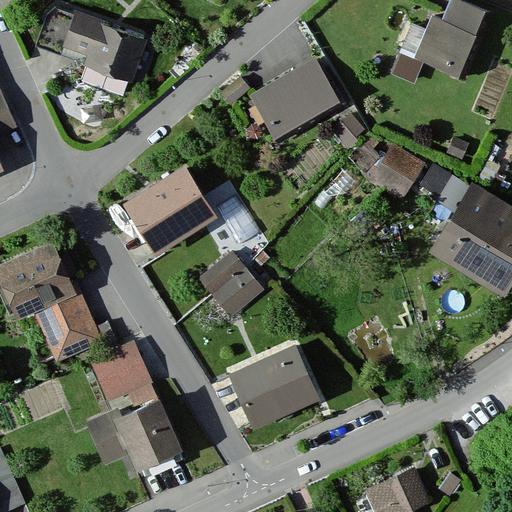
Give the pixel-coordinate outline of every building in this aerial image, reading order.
[(486,13),(455,0),(451,0),(442,21),(432,17),(426,30),(413,25),(392,72),(414,81),(422,63),(459,78),(486,13)] [(145,34),(76,12),(64,46),(89,54),(85,65),(130,80),(145,34)] [(338,104),(314,61),(251,95),(274,138),(338,104)] [(230,104),(250,88),(240,77),(221,93),(230,104)] [(352,113),(332,129),(347,147),(367,132),(352,113)] [(468,144),(453,138),(447,153),(462,159),(468,144)] [(424,160),(392,141),(371,176),(403,195),(424,160)] [(458,209),(471,187),(434,164),(420,185),(458,209)] [(184,167),(124,203),(155,253),(214,216),(184,167)] [(511,282),(511,207),(473,184),(471,187),(458,209),(432,250),(505,295),(511,282)] [(60,242),(0,267),(0,282),(15,318),(35,309),(56,359),(102,340),(60,242)] [(233,253),(201,279),(213,294),(245,268),(233,253)] [(263,290),(245,268),(213,294),(231,316),(263,290)] [(136,343),(92,361),(113,409),(156,391),(136,343)] [(294,347),(230,376),(254,429),(318,400),(294,347)] [(113,409),(88,419),(106,463),(124,456),(131,472),(181,452),(156,391),(113,409)] [(0,511),(4,511),(25,503),(0,448),(0,511)] [(415,469),(366,490),(375,511),(405,511),(429,502),(415,469)] [(461,480),(450,473),(439,488),(450,496),(461,480)]
